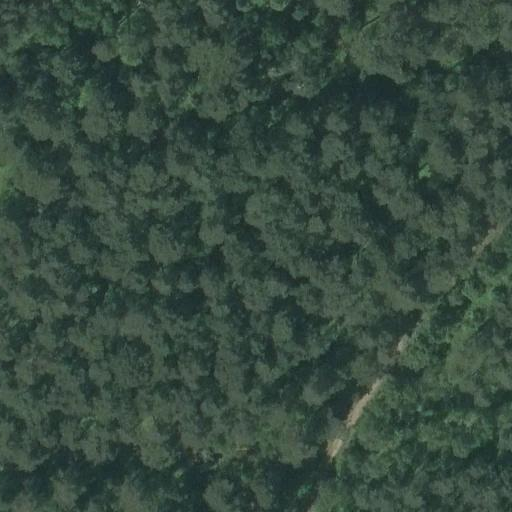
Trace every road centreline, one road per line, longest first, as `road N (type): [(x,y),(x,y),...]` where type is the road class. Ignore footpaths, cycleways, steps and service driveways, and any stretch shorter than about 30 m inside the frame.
road 1 (track): [(0,445),(329,444)]
road 2 (track): [(511,221),(329,444)]
